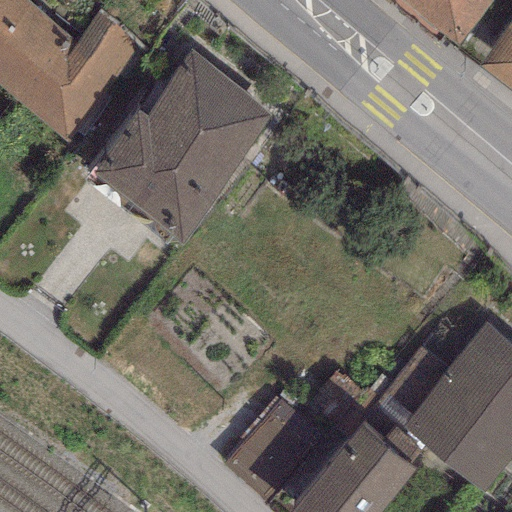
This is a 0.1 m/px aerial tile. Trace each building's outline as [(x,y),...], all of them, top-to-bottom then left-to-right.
[(81,52),(18,0),(0,0),(0,83),(70,142),(145,53),(107,21),(81,52)] [(472,0),(439,0),(461,16),(472,0)] [(511,0),(509,0),(481,42),(511,62),(511,0)] [(277,120),(195,58),(109,171),(190,233),(277,120)] [(511,427),(511,323),(478,298),(402,401),(487,462),(511,427)] [(265,487),(321,426),(277,386),(221,446),(265,487)] [(355,511),(412,439),(359,399),(290,489),(320,511),(355,511)]
